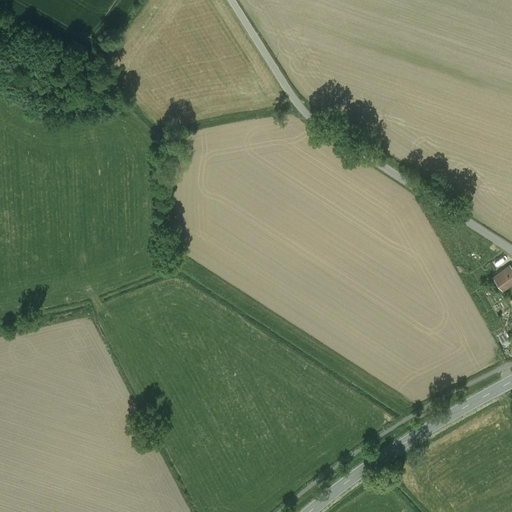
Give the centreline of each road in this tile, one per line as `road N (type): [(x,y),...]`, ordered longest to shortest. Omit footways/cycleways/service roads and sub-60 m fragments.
road 1 (residential): [(511,250),(307,115),(231,0)]
road 2 (tertiary): [(511,381),(368,465),(309,511)]
